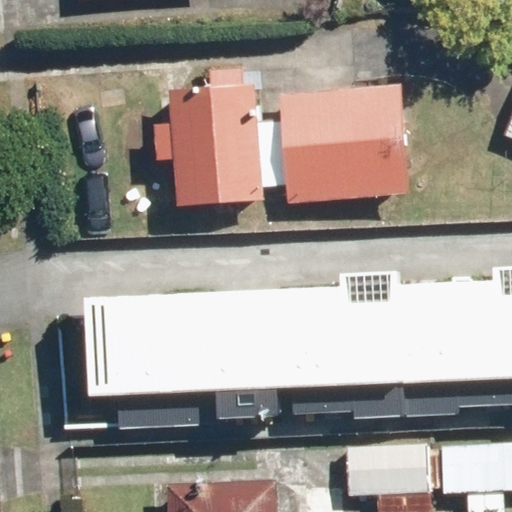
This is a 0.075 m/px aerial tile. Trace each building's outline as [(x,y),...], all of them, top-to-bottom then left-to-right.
[(262,89),(174,96),(183,212),(271,206),(262,89)] [(406,90),(284,100),(295,213),(416,202),(406,90)] [(86,292),(91,383),(121,382),(124,422),(511,400),(511,257),(508,258),(508,270),(409,276),(409,262),(348,266),(349,277),(86,292)] [(511,443),(445,445),(447,494),(511,491),(511,443)] [(431,511),(430,445),(348,447),(349,496),(380,496),(380,511),(431,511)] [(283,511),(283,485),(173,489),(174,511),(283,511)]
